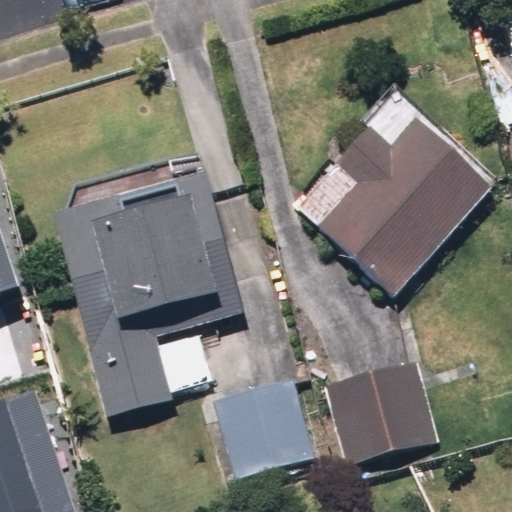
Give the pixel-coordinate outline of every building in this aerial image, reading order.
[(511,184),(511,176),(414,90),(305,215),(407,304),(511,184)] [(224,171),(60,214),(113,423),(189,404),(187,395),(223,386),(208,326),(260,312),(224,171)] [(0,295),(15,291),(0,243),(0,295)] [(428,364),(334,387),(355,475),(449,452),(428,364)] [(298,379),(217,397),(237,488),(318,470),(298,379)] [(0,398),(0,511),(76,511),(36,387),(0,398)]
